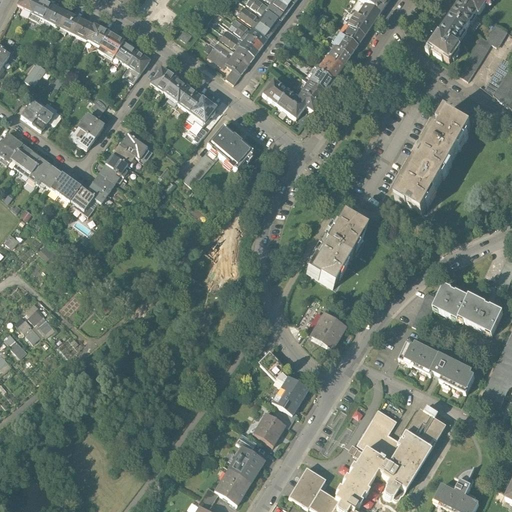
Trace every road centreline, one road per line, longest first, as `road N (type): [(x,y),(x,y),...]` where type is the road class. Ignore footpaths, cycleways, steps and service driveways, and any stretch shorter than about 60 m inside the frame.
road 1 (residential): [(303,155),(269,212),(261,290),(295,358),(335,387)]
road 2 (residential): [(0,112),(75,167),(87,165),(165,53)]
road 3 (residential): [(511,236),(421,277),(396,298),(335,387)]
road 4 (residential): [(412,0),(303,155)]
road 5 (residential): [(165,53),(303,155)]
road 6 (residential): [(335,387),(259,511)]
